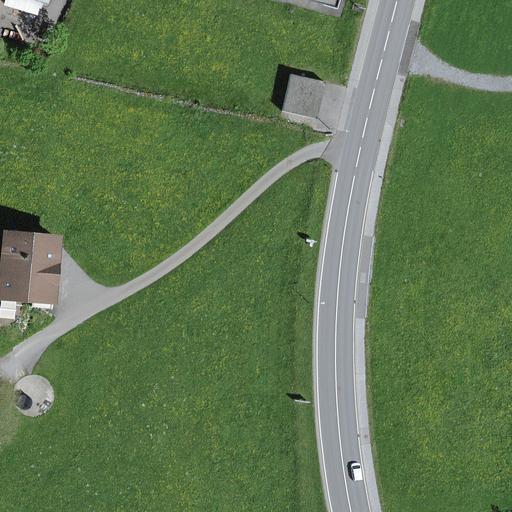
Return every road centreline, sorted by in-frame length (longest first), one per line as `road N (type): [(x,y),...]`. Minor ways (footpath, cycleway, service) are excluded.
road 1 (primary): [(397,0),(342,251),(338,400),(351,511)]
road 2 (track): [(511,84),(385,50)]
